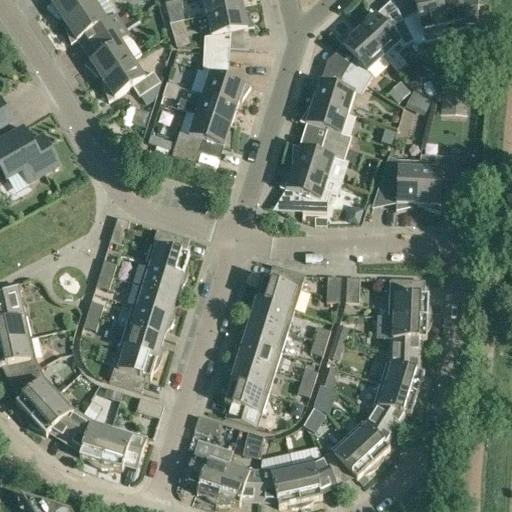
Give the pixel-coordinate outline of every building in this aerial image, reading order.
[(62,0),(47,10),(60,22),(62,20),(65,25),(96,5),(92,0),(62,0)] [(243,10),(241,0),(204,0),(208,18),(243,10)] [(414,0),(418,14),(403,22),(414,45),(416,49),(425,44),(446,39),(443,28),(444,28),(437,0),(414,0)] [(437,0),(444,28),(455,26),(457,33),(467,30),(478,31),(479,6),(461,5),(460,0),(437,0)] [(96,5),(65,25),(68,29),(66,31),(71,47),(95,32),(102,42),(123,28),(116,17),(108,23),(96,5)] [(243,10),(208,18),(212,39),(205,40),(205,51),(230,52),(231,35),(255,30),(247,15),(244,15),(243,10)] [(364,29),(360,33),(384,60),(393,52),(398,57),(405,50),(414,45),(403,22),(388,30),(371,13),(362,27),(364,29)] [(123,28),(102,42),(109,52),(85,68),(98,79),(100,78),(103,83),(133,63),(121,44),(130,39),(127,34),(123,28)] [(384,60),(360,33),(356,36),(354,35),(339,43),(355,61),(346,75),(367,89),(373,80),(368,74),(384,60)] [(230,52),(205,51),(204,64),(229,65),(230,52)] [(133,63),(103,83),(106,87),(104,88),(109,105),(133,89),(140,100),(146,109),(156,102),(161,86),(154,75),(145,81),(133,63)] [(229,65),(204,64),(203,74),(210,77),(203,97),(238,108),(240,103),(242,104),(252,90),(228,82),(229,65)] [(367,89),(346,75),(337,90),(314,82),(313,100),(315,100),(314,106),(348,117),(355,96),(362,98),(367,89)] [(445,92),(444,114),(465,115),(466,93),(445,92)] [(238,108),(203,97),(200,108),(181,102),(178,111),(197,118),(231,129),(238,108)] [(348,117),(314,106),(312,111),(310,110),(300,125),(328,133),(324,145),(348,153),(352,140),(342,137),(348,117)] [(180,135),(176,147),(200,155),(204,143),(231,152),(232,135),(229,134),(231,129),(197,118),(190,138),(180,135)] [(23,131),(0,144),(0,169),(8,183),(23,174),(29,186),(60,168),(43,139),(32,145),(23,131)] [(348,153),(324,145),(320,157),(293,148),(292,165),(295,166),(293,171),(341,187),(348,165),(344,164),(348,153)] [(200,155),(176,147),(172,159),(196,167),(200,155)] [(419,208),(421,172),(421,164),(399,164),(389,160),(381,185),(398,190),(397,214),(414,210),(414,208),(419,208)] [(421,172),(419,208),(424,208),(424,211),(441,216),(442,192),(459,188),(453,163),(443,166),(443,172),(421,172)] [(341,187),(293,171),(292,176),(289,176),(280,191),(303,198),(302,215),(327,216),(328,206),(331,196),(337,198),(341,187)] [(131,225),(118,221),(110,245),(123,249),(131,225)] [(323,229),(327,229),(328,221),(315,221),(315,229),(323,229)] [(157,233),(146,268),(187,281),(188,279),(188,276),(188,274),(188,272),(188,270),(188,267),(187,267),(190,258),(186,257),(190,243),(157,233)] [(105,264),(101,276),(113,280),(117,268),(105,264)] [(187,281),(146,268),(140,289),(177,300),(180,292),(182,291),(183,289),(184,287),(186,285),(186,283),(187,281)] [(253,301),(294,314),(305,279),(273,269),(268,283),(264,281),(261,290),(259,292),(258,293),(256,295),(255,297),(254,299),(253,301)] [(113,280),(101,276),(97,289),(109,293),(113,280)] [(341,281),(328,280),(327,305),(340,306),(341,281)] [(360,282),(347,281),(346,306),(359,307),(360,282)] [(391,283),(390,320),(432,322),(432,319),(432,317),(432,315),(431,313),(430,310),(429,308),(429,309),(429,299),(424,299),(425,285),(391,283)] [(177,300),(140,289),(134,309),(174,322),(175,320),(175,318),(176,315),(176,313),(175,311),(175,309),(174,309),(177,300)] [(253,315),(251,323),(288,335),(294,314),(253,301),(253,304),(252,306),(252,308),(252,310),(252,313),(253,315)] [(0,347),(31,341),(23,305),(0,310),(0,347)] [(88,317),(100,321),(104,309),(92,305),(88,317)] [(174,322),(134,309),(127,330),(164,341),(167,333),(169,332),(170,330),(172,328),(173,326),(174,324),(174,322)] [(100,321),(88,317),(84,330),(96,334),(100,321)] [(390,320),(388,356),(422,357),(423,344),(427,344),(428,334),(430,332),(430,330),(431,328),(432,326),(432,324),(432,322),(390,320)] [(288,335),(251,323),(248,332),(248,331),(246,333),(245,335),(243,337),(242,339),(241,341),(241,343),(281,355),(288,335)] [(338,328),(333,344),(344,347),(349,331),(338,328)] [(164,341),(127,330),(121,350),(161,363),(162,361),(162,359),(163,357),(163,354),(162,352),(162,350),(161,350),(164,341)] [(318,330),(314,343),(327,347),(331,334),(318,330)] [(35,362),(31,341),(0,347),(0,370),(2,370),(10,387),(40,371),(35,362)] [(281,355),(241,343),(240,345),(240,347),(239,349),(239,352),(240,354),(240,356),(241,356),(238,365),(275,376),(281,355)] [(327,347),(314,343),(310,356),(323,360),(327,347)] [(344,347),(333,344),(328,359),(339,363),(344,347)] [(161,363),(121,350),(110,385),(142,396),(146,382),(151,383),(154,374),(154,375),(156,373),(157,371),(159,369),(160,368),(161,365),(161,363)] [(388,366),(381,387),(422,400),(423,398),(423,395),(423,393),(423,391),(423,388),(423,386),(422,386),(425,377),(421,376),(422,357),(388,356),(388,366)] [(228,382),(228,384),(268,397),(275,376),(238,365),(235,373),(233,374),(232,376),(231,378),(229,380),(228,382)] [(335,381),(337,373),(325,370),(320,388),(333,391),(335,381)] [(40,371),(10,387),(19,403),(16,406),(23,413),(22,413),(23,415),(23,418),(24,420),(26,422),(27,424),(28,425),(60,396),(45,380),(40,371)] [(306,372),(302,384),(314,388),(318,376),(306,372)] [(268,397),(228,384),(227,386),(227,388),(226,391),(226,393),(227,395),(227,397),(228,397),(225,407),(229,408),(225,422),(258,432),(268,397)] [(314,388),(302,384),(298,397),(310,401),(314,388)] [(375,408),(369,416),(398,435),(408,419),(412,420),(414,411),(415,411),(417,410),(418,408),(419,406),(420,404),(421,402),(422,400),(381,387),(375,408)] [(74,412),(60,396),(28,425),(30,427),(32,428),(34,430),(36,431),(40,433),(40,432),(47,439),(49,436),(65,446),(83,418),(74,412)] [(165,409),(157,406),(141,401),(137,414),(161,421),(165,409)] [(328,405),(317,402),(314,411),(325,413),(328,405)] [(307,427),(315,434),(324,420),(314,414),(307,427)] [(398,435),(369,416),(364,425),(348,440),(377,471),(378,470),(380,468),(381,466),(382,464),(383,462),(384,460),(391,453),(388,450),(398,435)] [(92,423),(83,418),(65,446),(81,456),(80,460),(89,463),(88,463),(91,465),(94,467),(97,468),(100,470),(113,430),(92,423)] [(223,427),(207,422),(199,420),(195,432),(219,440),(223,427)] [(301,427),(285,437),(289,449),(311,439),(301,427)] [(148,441),(113,430),(100,470),(103,470),(107,471),(110,471),(113,471),(123,473),(124,469),(137,473),(148,441)] [(262,453),(264,440),(248,435),(243,458),(261,463),(262,453)] [(332,454),(323,459),(338,489),(355,481),(358,484),(365,477),(365,478),(367,477),(369,476),(371,475),(373,474),(375,473),(377,471),(348,440),(332,454)] [(217,507),(230,466),(195,455),(185,488),(198,492),(197,497),(206,499),(206,500),(207,502),(209,503),(213,505),(215,506),(217,507)] [(313,464),(292,469),(302,511),(304,510),(306,509),(308,508),(310,507),(312,506),(314,504),(313,504),(323,502),(322,498),(338,489),(323,459),(313,464)] [(230,466),(217,507),(219,508),(221,508),(226,508),(228,508),(231,508),(230,507),(231,507),(240,510),(241,506),(259,507),(261,473),(250,473),(230,466)] [(261,473),(259,507),(278,508),(279,511),(288,510),(290,511),(293,511),(295,511),(297,511),(299,511),(302,511),(292,469),(271,474),(261,473)] [(64,511),(21,498),(29,511),(64,511)]
